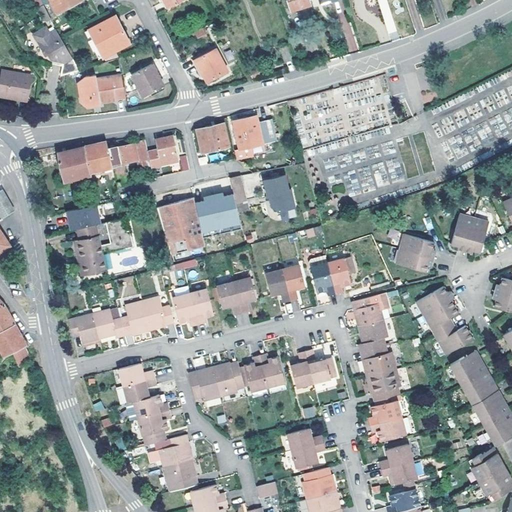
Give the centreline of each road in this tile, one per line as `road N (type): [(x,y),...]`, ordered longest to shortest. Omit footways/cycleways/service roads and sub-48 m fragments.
road 1 (residential): [(196,110),(439,41),(511,5)]
road 2 (residential): [(11,141),(182,113)]
road 3 (residential): [(174,350),(334,312)]
road 4 (residential): [(174,350),(190,412),(243,471)]
road 5 (residential): [(138,0),(196,110)]
road 6 (residential): [(57,373),(174,350)]
